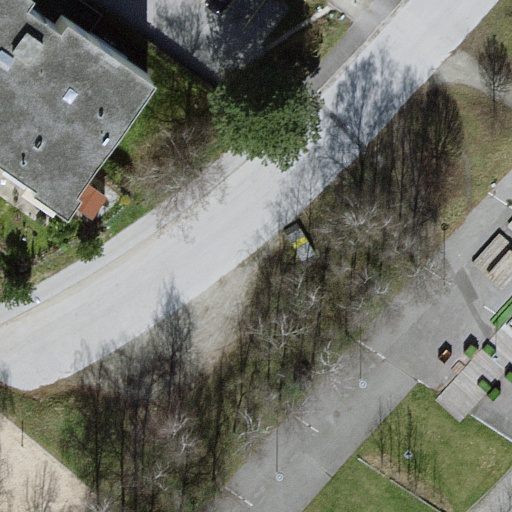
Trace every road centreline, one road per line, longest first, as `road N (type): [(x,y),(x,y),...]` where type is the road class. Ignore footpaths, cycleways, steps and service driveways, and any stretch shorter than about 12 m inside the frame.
road 1 (residential): [(450,0),(342,116),(134,302),(0,339)]
road 2 (motorway): [(511,213),(228,511)]
road 3 (motorway): [(414,511),(511,406)]
